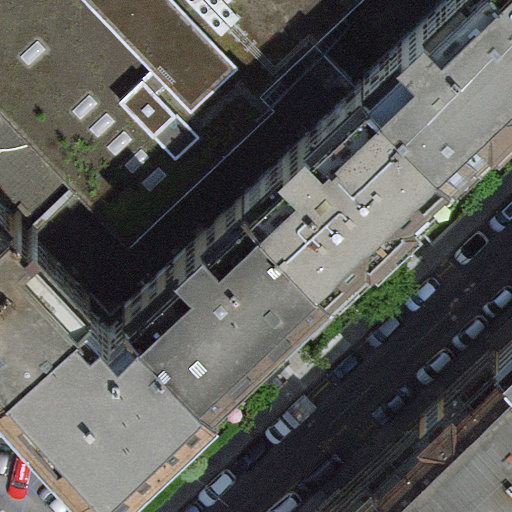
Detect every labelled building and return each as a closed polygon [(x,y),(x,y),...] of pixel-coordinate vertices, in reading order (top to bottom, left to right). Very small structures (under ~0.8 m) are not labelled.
[(204,176),(36,0),(0,0),(0,189),(40,151),(131,246),(204,176)] [(316,36),(354,0),(36,0),(204,176),(277,103),(262,87),(316,36)] [(511,0),(444,0),(364,77),(454,170),(496,132),(502,138),(511,128),(511,0)] [(40,151),(0,189),(0,193),(95,294),(116,315),(128,304),(246,190),(359,82),(316,36),(262,87),(277,103),(204,176),(131,246),(40,151)] [(359,82),(246,190),(335,284),(374,247),(382,254),(423,215),(416,207),(454,170),(364,77),(359,82)] [(128,304),(134,310),(217,397),(335,284),(246,190),(128,304)] [(0,193),(0,377),(86,303),(95,294),(0,193)] [(112,330),(86,303),(0,377),(0,386),(87,483),(95,489),(106,492),(116,491),(127,484),(217,397),(134,310),(112,330)] [(511,336),(499,349),(511,363),(511,336)] [(377,468),(419,511),(511,511),(511,363),(499,349),(377,468)] [(365,480),(331,511),(419,511),(377,468),(365,480)]
